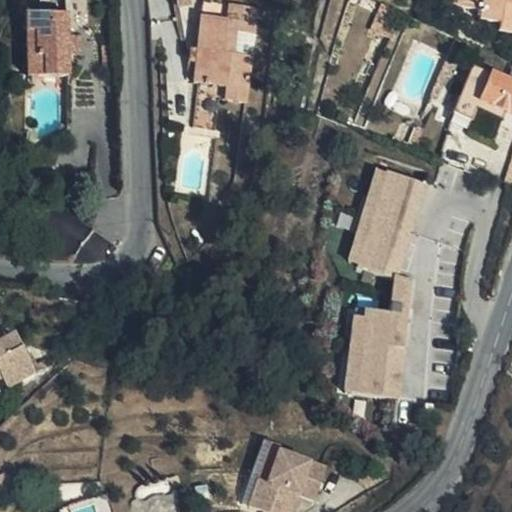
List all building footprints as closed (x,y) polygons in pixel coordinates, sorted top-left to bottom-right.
[(67,45),(68,25),(62,24),(65,1),(57,0),(20,0),(13,58),(58,63),(60,44),(67,45)] [(228,0),(227,8),(199,3),(189,67),(223,73),(221,89),(240,91),(248,46),(229,42),(233,20),(252,23),(255,0),(228,0)] [(199,0),(199,3),(227,8),(228,0),(199,0)] [(511,0),(473,0),(476,1),(477,7),(497,11),(495,20),(511,23),(511,0)] [(76,25),(68,25),(67,45),(73,46),(76,25)] [(463,62),(451,94),(468,100),(480,67),(463,62)] [(511,77),(480,67),(468,100),(473,102),(476,95),(511,107),(511,77)] [(451,94),(449,100),(465,106),(468,100),(451,94)] [(445,110),(461,116),(465,106),(449,100),(445,110)] [(465,106),(461,116),(467,119),(471,108),(465,106)] [(62,195),(87,216),(92,170),(66,166),(62,195)] [(398,279),(427,186),(376,170),(347,263),(398,279)] [(398,398),(413,282),(398,279),(391,313),(364,310),(363,317),(353,318),(345,393),(398,398)] [(0,384),(3,390),(35,374),(16,336),(0,343),(0,384)] [(330,467),(281,450),(270,480),(262,477),(253,503),(278,511),(284,511),(288,502),(297,505),(300,497),(317,503),(330,467)] [(294,511),(297,505),(288,502),(284,511),(294,511)]
